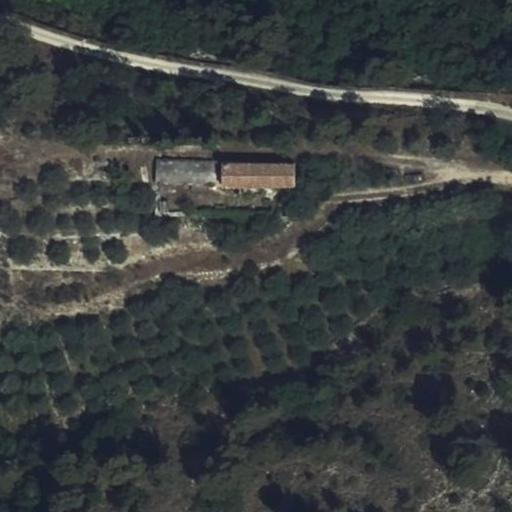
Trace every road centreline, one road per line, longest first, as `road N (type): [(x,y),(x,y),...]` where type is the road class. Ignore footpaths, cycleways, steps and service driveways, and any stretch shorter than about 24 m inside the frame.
road 1 (track): [(511,115),(284,89),(79,49),(0,21)]
road 2 (track): [(0,134),(27,142),(302,141),(511,177)]
